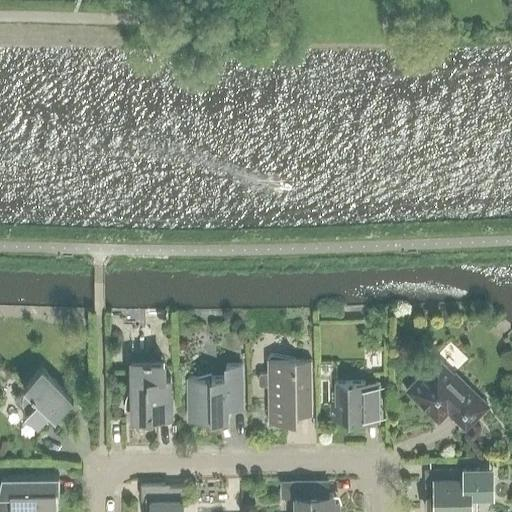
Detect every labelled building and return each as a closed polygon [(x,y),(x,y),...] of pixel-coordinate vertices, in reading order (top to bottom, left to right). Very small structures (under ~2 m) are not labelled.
[(296,415),(312,414),(311,360),(295,360),(295,358),(294,358),(271,354),(267,358),(268,372),(261,372),(258,375),(259,383),(261,386),(268,386),(268,422),(296,422),(296,415)] [(126,406),(126,408),(132,408),(132,420),(171,419),(170,376),(164,376),(164,359),(131,360),(132,386),(131,388),(129,390),(128,394),(127,396),(126,400),(126,403),(126,406)] [(465,428),(488,405),(454,373),(452,376),(437,362),(421,379),(419,377),(406,390),(419,404),(421,402),(436,416),(440,416),(446,410),(465,428)] [(242,364),(226,365),(226,377),(187,378),(189,420),(228,419),(228,407),(243,407),(242,364)] [(73,397),(42,366),(24,384),(27,387),(15,399),(27,411),(25,413),(38,426),(38,424),(51,411),(55,415),(73,397)] [(365,385),(364,381),(334,382),(335,383),(336,383),(336,393),(331,393),(331,420),(329,420),(329,421),(365,420),(365,416),(378,416),(377,385),(365,385)] [(427,470),(427,511),(470,511),(470,494),(492,494),(492,467),(464,468),(464,469),(427,470)] [(59,474),(1,475),(0,483),(0,510),(11,510),(11,511),(56,511),(56,490),(59,490),(59,474)] [(282,483),(283,496),(296,495),(295,511),(337,511),(338,501),(333,501),(333,494),(328,494),(328,482),(282,483)] [(170,486),(170,483),(141,484),(141,483),(140,483),(141,499),(145,499),(145,511),(183,511),(183,504),(188,504),(188,486),(170,486)]
